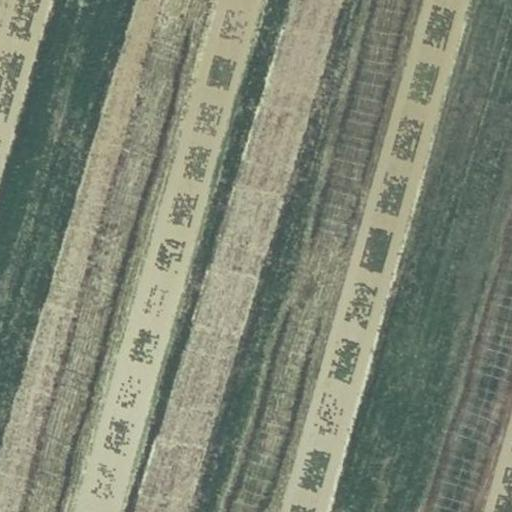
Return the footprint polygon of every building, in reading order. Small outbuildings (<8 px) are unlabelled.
[(99,0),(66,131),(101,140),(137,1),(134,0),(99,0)] [(400,0),(397,16),(440,25),(445,0),(400,0)] [(231,64),(274,72),(283,20),(240,12),(231,64)] [(371,94),(413,107),(427,59),(386,46),(371,94)] [(203,145),(244,158),(261,108),(219,95),(203,145)] [(345,182),(387,194),(402,143),(360,131),(345,182)] [(85,177),(49,168),(12,308),(47,318),(85,177)] [(221,239),(237,187),(196,175),(180,227),(221,239)] [(331,218),(319,269),(362,279),(374,227),(331,218)] [(195,322),(212,272),(171,258),(154,309),(195,322)] [(292,348),(335,362),(351,312),(308,298),(292,348)] [(131,394),(174,404),(186,352),(143,342),(131,394)] [(0,466),(25,354),(0,348),(0,466)] [(268,435),(312,444),(323,393),(279,384),(268,435)] [(121,422),(105,473),(147,486),(163,435),(121,422)] [(255,468),(243,511),(288,511),(298,480),(255,468)]
